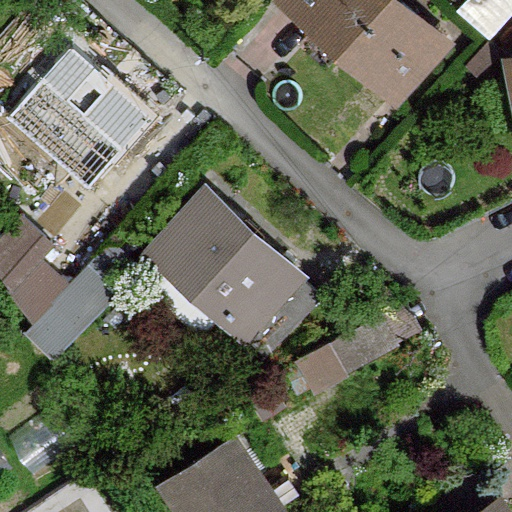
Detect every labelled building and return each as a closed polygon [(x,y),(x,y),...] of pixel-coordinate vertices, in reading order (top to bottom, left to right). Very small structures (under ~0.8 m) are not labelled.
[(448,35),(407,0),(287,0),(396,95),(448,35)] [(511,0),(463,0),(459,5),(491,34),(511,10),(511,0)] [(168,124),(71,40),(18,100),(115,184),(168,124)] [(302,270),(205,184),(150,245),(247,332),(302,270)] [(52,239),(22,213),(0,236),(0,264),(10,283),(41,250),(52,239)] [(41,250),(10,283),(32,322),(70,282),(41,250)] [(32,322),(24,330),(52,358),(103,304),(75,277),(70,282),(32,322)] [(364,323),(301,356),(316,385),(379,353),(364,323)] [(286,511),(235,433),(161,480),(182,511),(286,511)] [(511,511),(502,497),(478,511),(511,511)]
